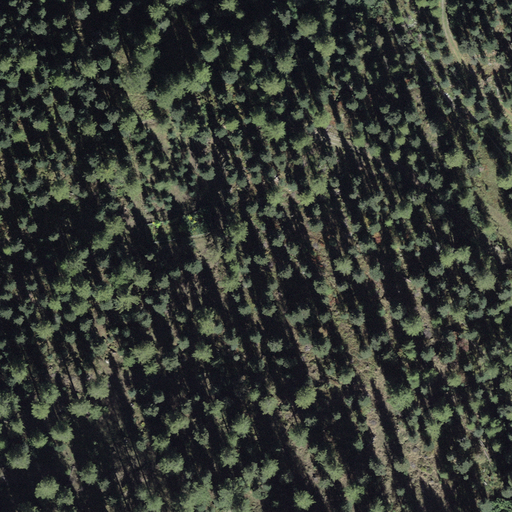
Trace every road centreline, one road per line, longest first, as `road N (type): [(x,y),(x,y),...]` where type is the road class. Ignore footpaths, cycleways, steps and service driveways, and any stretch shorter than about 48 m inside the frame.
road 1 (track): [(0,246),(48,230),(112,231),(181,212),(242,132),(274,128),(324,137),(424,182),(465,230),(511,265)]
road 2 (track): [(511,120),(457,52),(442,0)]
